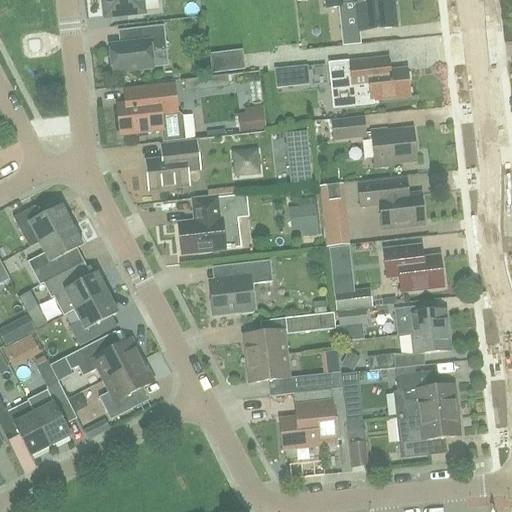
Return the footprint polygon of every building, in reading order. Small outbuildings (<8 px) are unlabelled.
[(104,0),(107,17),(143,13),(141,0),(104,0)] [(324,0),(327,11),(343,9),(342,6),(355,5),(358,34),(397,29),(393,0),(324,0)] [(136,44),(110,47),(113,74),(153,69),(151,54),(167,52),(164,27),(134,30),(136,44)] [(374,106),(374,101),(409,97),(406,70),(379,73),(378,60),(328,65),(333,111),(374,106)] [(329,85),(327,62),(308,63),(310,86),(329,85)] [(266,101),(265,74),(254,74),(255,102),(266,101)] [(227,76),(197,79),(198,91),(229,87),(227,76)] [(183,117),(177,113),(174,86),(148,89),(124,92),(125,106),(117,107),(121,137),(161,132),(163,144),(186,141),(183,117)] [(266,130),(263,106),(244,109),(245,115),(237,116),(239,134),(266,130)] [(333,140),(365,136),(363,119),(331,123),(333,140)] [(389,163),(416,160),(413,131),(386,134),(385,131),(371,133),(374,167),(389,166),(389,163)] [(307,133),(285,135),(290,185),(312,183),(307,133)] [(172,160),(146,164),(150,191),(189,187),(188,172),(200,171),(197,144),(170,147),(172,160)] [(258,150),(232,153),(234,179),(260,176),(258,150)] [(346,181),(323,182),(327,245),(350,244),(346,181)] [(387,183),(358,186),(360,207),(380,205),(383,230),(424,225),(420,195),(409,196),(407,181),(387,183)] [(237,197),(217,200),(194,202),(196,224),(179,225),(182,256),(242,249),(238,219),(240,219),(237,197)] [(41,219),(35,208),(14,219),(19,230),(29,225),(39,245),(73,227),(62,208),(41,219)] [(33,273),(40,287),(44,285),(69,272),(61,259),(83,247),(73,227),(39,245),(49,264),(33,273)] [(400,277),(402,293),(444,288),(440,258),(414,261),(413,249),(384,252),(387,278),(400,277)] [(0,286),(10,281),(0,261),(0,286)] [(254,315),(257,311),(254,286),(273,284),(271,262),(228,267),(229,278),(227,282),(210,284),(214,316),(239,314),(242,316),(254,315)] [(69,272),(44,285),(52,300),(54,299),(64,318),(108,295),(98,275),(76,286),(69,272)] [(336,313),(373,308),(370,290),(334,294),(336,313)] [(64,318),(75,312),(80,323),(69,328),(80,348),(101,337),(96,327),(118,315),(108,295),(64,318)] [(368,325),(366,311),(338,314),(340,328),(368,325)] [(449,331),(446,311),(409,315),(411,336),(449,331)] [(334,315),(286,320),(288,336),(336,331),(334,315)] [(7,343),(38,328),(33,318),(2,333),(7,343)] [(449,331),(411,336),(414,357),(451,352),(449,331)] [(286,356),(283,333),(245,337),(248,361),(286,356)] [(12,369),(41,354),(31,336),(3,350),(12,369)] [(105,355),(99,343),(65,360),(72,372),(78,369),(84,379),(98,371),(104,382),(143,362),(132,341),(105,355)] [(293,379),(294,396),(343,390),(339,355),(327,356),(329,375),(293,379)] [(289,380),(286,356),(248,361),(251,385),(289,380)] [(369,372),(394,370),(393,356),(368,359),(369,372)] [(110,394),(99,399),(111,422),(134,410),(127,398),(154,384),(143,362),(104,382),(110,394)] [(48,363),(37,368),(48,390),(59,384),(48,363)] [(458,412),(455,386),(421,390),(420,374),(396,377),(401,419),(458,412)] [(316,405),(306,407),(307,418),(280,421),(284,451),(323,447),(323,445),(348,442),(347,432),(342,390),(314,394),(316,405)] [(29,404),(51,448),(71,438),(49,394),(40,398),(45,409),(35,415),(29,404)] [(29,404),(9,414),(31,458),(51,448),(29,404)] [(458,412),(401,419),(405,457),(429,454),(428,442),(461,438),(458,412)] [(105,420),(83,431),(89,442),(110,431),(105,420)] [(348,442),(351,469),(368,468),(364,430),(347,432),(348,442)] [(351,469),(349,447),(339,448),(342,474),(352,473),(351,469)] [(326,462),(292,466),(294,480),(328,476),(326,462)]
